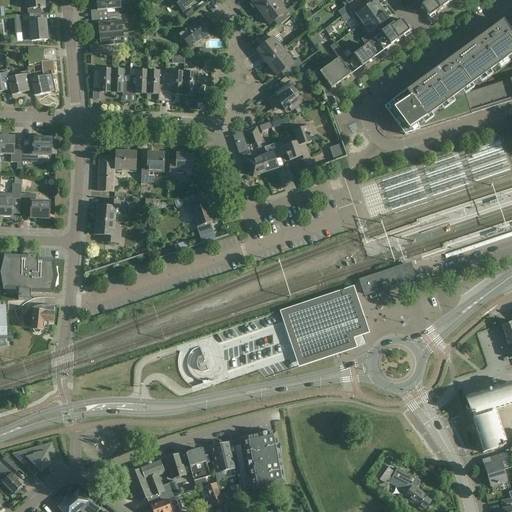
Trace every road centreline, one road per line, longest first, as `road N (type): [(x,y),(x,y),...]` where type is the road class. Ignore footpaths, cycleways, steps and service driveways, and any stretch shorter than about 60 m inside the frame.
road 1 (residential): [(240,197),(247,215),(322,190),(331,220),(91,302),(68,300)]
road 2 (tertiary): [(371,358),(173,403),(68,406),(3,434)]
road 3 (tertiary): [(3,434),(94,413),(176,411),(374,376)]
road 4 (residential): [(440,55),(370,104),(373,136),(399,145),(511,110)]
road 5 (residential): [(82,478),(269,416)]
road 6 (residential): [(214,130),(237,91),(242,22),(232,0)]
road 7 (residential): [(214,130),(78,120)]
road 8 (residential): [(73,242),(78,120)]
road 9 (residential): [(78,120),(66,0)]
